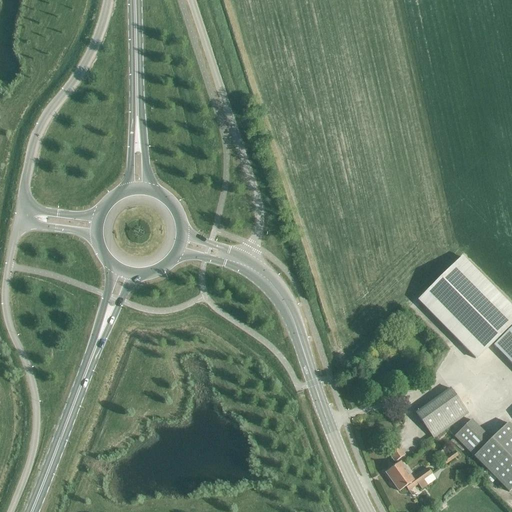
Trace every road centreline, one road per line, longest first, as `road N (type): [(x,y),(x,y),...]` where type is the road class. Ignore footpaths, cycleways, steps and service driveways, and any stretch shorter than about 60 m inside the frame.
road 1 (unclassified): [(9,511),(36,425),(33,385),(5,309),(18,216)]
road 2 (tertiary): [(368,511),(325,419),(289,311),(244,264)]
road 3 (unclassified): [(191,0),(259,207),(244,264)]
road 4 (unclassified): [(18,216),(37,131),(87,56),(107,0)]
road 5 (secondary): [(31,511),(96,342)]
